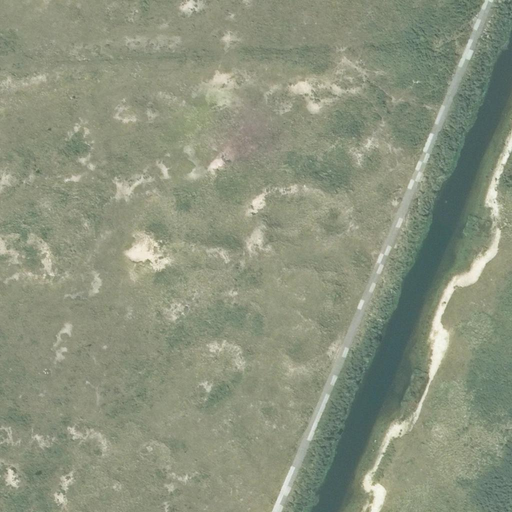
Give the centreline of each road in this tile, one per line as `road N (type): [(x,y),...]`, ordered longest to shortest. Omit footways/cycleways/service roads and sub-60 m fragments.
road 1 (track): [(278,511),(486,0)]
road 2 (track): [(511,147),(371,511)]
